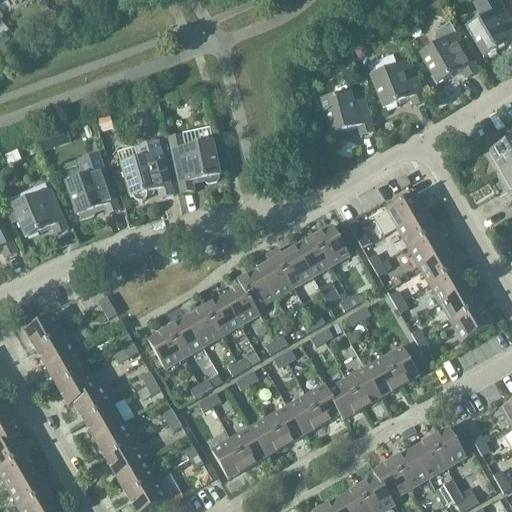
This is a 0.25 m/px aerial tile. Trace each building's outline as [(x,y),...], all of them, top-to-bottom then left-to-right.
[(483,20),(467,30),(484,60),(509,45),(511,49),(511,24),(510,22),(497,0),(485,0),(475,6),(483,20)] [(437,4),(421,14),(443,21),(449,23),(437,4)] [(446,4),(440,7),(446,18),(452,14),(446,4)] [(478,74),(464,49),(450,25),(441,30),(439,33),(437,36),(436,39),(436,43),(437,47),(420,57),(437,87),(463,72),(468,80),(478,74)] [(4,33),(0,36),(0,42),(3,46),(10,40),(4,33)] [(364,47),(354,52),(359,60),(364,57),(366,51),(364,47)] [(410,63),(371,79),(384,111),(411,100),(415,109),(426,104),(410,63)] [(322,103),(331,136),(359,129),(362,138),(374,135),(365,102),(354,106),(351,95),(322,103)] [(109,116),(97,120),(101,134),(114,131),(109,116)] [(501,174),(511,167),(511,131),(511,132),(511,142),(490,155),(501,174)] [(49,138),(40,141),(44,154),(54,151),(49,138)] [(182,138),(169,140),(182,196),(194,193),(193,187),(192,184),(205,181),(206,184),(208,186),(217,184),(219,182),(218,178),(221,178),(213,144),(185,150),(182,138)] [(139,161),(121,167),(131,200),(134,199),(136,202),(139,204),(142,204),(146,202),(147,199),(147,195),(159,192),(162,201),(174,198),(161,155),(158,144),(136,150),(139,161)] [(461,164),(453,169),(457,175),(465,171),(461,164)] [(511,167),(501,174),(511,193),(511,192),(511,167)] [(105,171),(66,185),(77,218),(105,208),(108,217),(120,213),(105,171)] [(411,187),(406,178),(397,183),(402,192),(411,187)] [(50,192),(12,208),(19,224),(26,240),(53,228),(57,237),(68,232),(50,192)] [(397,232),(427,215),(416,196),(386,213),(397,232)] [(12,208),(2,212),(9,228),(19,224),(12,208)] [(408,251),(445,230),(441,223),(434,227),(427,215),(397,232),(408,251)] [(0,252),(1,252),(6,260),(17,255),(0,221),(0,252)] [(357,222),(348,227),(353,236),(362,231),(357,222)] [(314,240),(331,270),(350,259),(333,229),(314,240)] [(419,269),(448,252),(441,240),(448,236),(445,230),(408,251),(419,269)] [(296,251),(313,281),(331,270),(314,240),(296,251)] [(273,255),(294,291),(313,281),(296,251),(283,258),(279,251),(273,255)] [(430,288),(459,271),(448,252),(419,269),(430,288)] [(258,273),(275,302),(294,291),(273,255),(267,259),(271,266),(258,273)] [(374,271),(382,266),(377,257),(368,262),(374,271)] [(389,262),(382,266),(387,275),(394,271),(389,262)] [(382,266),(374,271),(379,280),(387,275),(382,266)] [(441,307),(470,290),(459,271),(430,288),(441,307)] [(242,289),(256,313),(257,312),(275,302),(258,273),(238,284),(241,289),(242,289)] [(337,300),(330,287),(320,293),(327,306),(337,300)] [(224,300),(241,329),(260,318),(257,312),(256,313),(242,289),(241,289),(224,300)] [(451,325),(481,309),(470,290),(441,307),(451,325)] [(395,308),(403,303),(398,294),(390,299),(395,308)] [(349,301),(354,310),(363,305),(358,296),(349,301)] [(104,313),(112,308),(107,300),(99,304),(104,313)] [(205,310),(222,340),(241,329),(224,300),(205,310)] [(354,310),(349,301),(340,306),(345,315),(354,310)] [(403,303),(395,308),(400,317),(409,312),(403,303)] [(112,308),(104,313),(109,322),(117,317),(112,308)] [(481,309),(451,325),(462,345),(492,328),(481,309)] [(205,310),(186,321),(203,351),(222,340),(205,310)] [(357,315),(362,323),(371,318),(366,310),(357,315)] [(362,323),(357,315),(348,320),(353,328),(362,323)] [(36,352),(65,335),(54,316),(25,333),(36,352)] [(312,323),(317,331),(326,326),(321,318),(312,323)] [(186,321),(168,332),(185,361),(203,351),(186,321)] [(317,331),(312,323),(303,328),(308,337),(317,331)] [(320,336),(325,345),(334,340),(329,331),(320,336)] [(165,373),(185,361),(168,332),(148,343),(165,373)] [(417,345),(425,341),(420,332),(412,336),(417,345)] [(65,335),(36,352),(47,371),(76,354),(65,335)] [(325,345),(320,336),(311,342),(316,350),(325,345)] [(125,351),(134,346),(129,337),(120,342),(125,351)] [(275,344),(280,353),(288,348),(284,339),(275,344)] [(425,341),(417,345),(422,354),(430,350),(425,341)] [(280,353),(275,344),(266,350),(271,358),(280,353)] [(134,346),(125,351),(131,360),(139,355),(134,346)] [(384,360),(401,390),(420,379),(403,349),(384,360)] [(282,358),(287,366),(296,361),(291,353),(282,358)] [(76,354),(47,371),(58,390),(87,373),(76,354)] [(287,366),(282,358),(273,363),(278,372),(287,366)] [(401,390),(384,360),(365,371),(382,401),(401,390)] [(237,366),(242,375),(251,369),(246,361),(237,366)] [(242,375),(237,366),(228,371),(233,380),(242,375)] [(346,382),(363,411),(382,401),(365,371),(346,382)] [(98,392),(97,391),(87,373),(58,390),(69,409),(74,406),(74,405),(98,392)] [(147,388),(155,383),(150,374),(142,379),(147,388)] [(245,379),(250,388),(259,383),(254,374),(245,379)] [(250,388),(245,379),(236,385),(241,393),(250,388)] [(200,388),(205,396),(214,391),(209,382),(200,388)] [(328,392),(327,393),(341,417),(340,418),(343,423),(363,411),(346,382),(328,392)] [(155,383),(147,388),(152,397),(161,392),(155,383)] [(306,398),(323,428),(340,418),(341,417),(327,393),(328,392),(325,387),(306,398)] [(74,405),(74,406),(84,424),(114,407),(103,388),(97,391),(98,392),(74,405)] [(205,396),(200,388),(191,393),(196,401),(205,396)] [(208,401),(213,410),(221,404),(217,396),(208,401)] [(0,398),(0,422),(11,417),(0,398)] [(287,409),(304,439),(323,428),(306,398),(287,409)] [(213,410),(208,401),(199,406),(204,415),(213,410)] [(511,430),(511,429),(511,404),(501,411),(511,430)] [(114,407),(84,424),(95,443),(125,426),(114,407)] [(268,420),(285,449),(304,439),(287,409),(268,420)] [(168,425),(177,421),(172,412),(163,416),(168,425)] [(0,447),(16,439),(17,439),(22,436),(11,417),(0,422),(0,447)] [(250,431),(267,460),(285,449),(268,420),(250,431)] [(177,421),(168,425),(174,434),(182,429),(177,421)] [(106,462),(135,445),(125,426),(95,443),(106,462)] [(231,442),(248,471),(267,460),(250,431),(231,442)] [(431,442),(448,471),(467,460),(450,431),(431,442)] [(477,450),(485,445),(480,436),(472,441),(477,450)] [(0,472),(27,457),(17,439),(16,439),(0,447),(0,472)] [(248,471),(231,442),(212,453),(229,482),(248,471)] [(448,471),(431,442),(412,452),(429,482),(448,471)] [(135,445),(106,462),(117,480),(146,463),(135,445)] [(485,445),(477,450),(482,459),(491,454),(485,445)] [(190,463),(199,458),(193,449),(185,454),(190,463)] [(429,482),(412,452),(393,463),(410,493),(429,482)] [(0,478),(8,493),(38,476),(27,457),(0,472),(0,478)] [(199,458),(190,463),(195,472),(204,467),(199,458)] [(146,463),(117,480),(128,499),(157,482),(146,463)] [(376,480),(377,479),(391,504),(392,503),(410,493),(393,463),(373,475),(376,480)] [(499,487),(507,483),(502,474),(493,478),(499,487)] [(8,493),(19,511),(49,495),(38,476),(8,493)] [(359,490),(371,511),(388,511),(396,508),(392,503),(391,504),(377,479),(376,480),(359,490)] [(149,511),(168,501),(157,482),(128,499),(135,511),(149,511)] [(453,482),(445,487),(445,488),(456,507),(464,502),(453,482)] [(511,491),(507,483),(499,487),(504,496),(511,491)] [(340,501),(346,511),(371,511),(359,490),(340,501)] [(19,511),(58,511),(49,495),(19,511)] [(465,503),(470,511),(479,506),(474,498),(465,503)] [(321,511),(346,511),(340,501),(321,511)] [(469,511),(470,511),(465,503),(457,508),(458,511),(469,511)]
